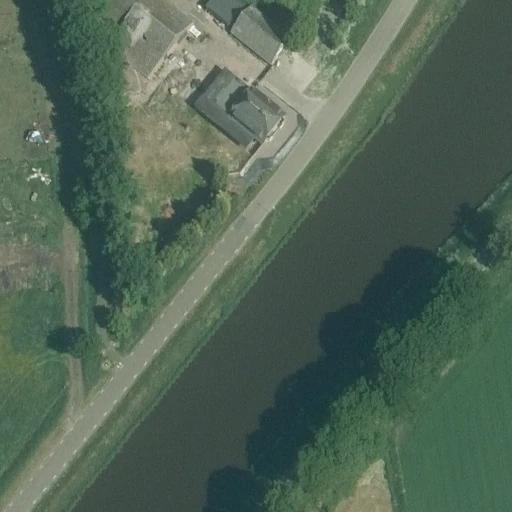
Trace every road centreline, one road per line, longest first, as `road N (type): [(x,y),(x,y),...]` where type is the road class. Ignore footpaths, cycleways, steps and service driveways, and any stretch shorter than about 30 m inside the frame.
road 1 (tertiary): [(405,0),(325,121),(14,511)]
road 2 (tertiary): [(272,511),(388,368),(511,234)]
road 3 (track): [(77,434),(64,170)]
